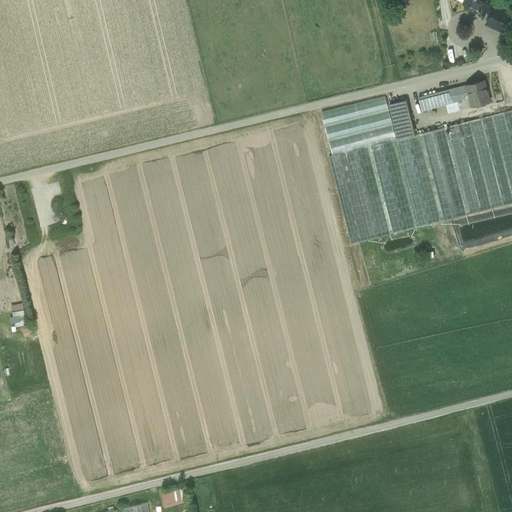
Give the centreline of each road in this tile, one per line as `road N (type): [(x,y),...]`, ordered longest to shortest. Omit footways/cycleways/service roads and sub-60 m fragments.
road 1 (unclassified): [(0,181),(511,57)]
road 2 (track): [(511,394),(51,511)]
